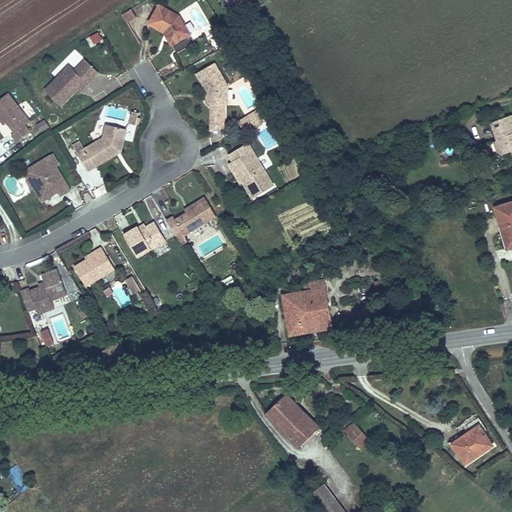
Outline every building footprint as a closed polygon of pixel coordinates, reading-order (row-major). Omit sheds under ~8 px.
[(191,32),(181,16),(157,5),(148,25),(163,32),(170,45),(191,32)] [(132,9),(122,12),(126,22),(135,19),(132,9)] [(228,40),(219,26),(210,32),(218,46),(228,40)] [(89,36),(93,44),(102,40),(98,31),(89,36)] [(73,69),(82,59),(74,51),(65,61),(73,69)] [(78,94),(98,71),(84,58),(74,69),(68,65),(43,92),(59,107),(74,91),(78,94)] [(226,86),(215,65),(195,76),(205,94),(203,107),(206,108),(205,119),(221,120),(222,106),(225,105),(226,86)] [(0,98),(0,119),(3,118),(6,122),(15,134),(12,136),(16,142),(30,131),(25,125),(30,121),(8,93),(0,98)] [(235,120),(239,128),(261,115),(256,107),(235,120)] [(127,123),(135,125),(138,113),(129,111),(127,123)] [(511,114),(493,122),(500,140),(505,153),(511,150),(511,114)] [(221,134),(221,120),(205,119),(204,133),(221,134)] [(120,153),(127,129),(106,123),(102,138),(78,152),(89,171),(120,153)] [(200,139),(202,148),(210,146),(208,137),(200,139)] [(505,153),(500,140),(494,142),(500,155),(505,153)] [(230,162),(249,150),(245,143),(226,155),(230,162)] [(269,181),(249,150),(230,162),(227,164),(238,182),(240,181),(249,194),(269,181)] [(24,168),(21,175),(31,177),(29,185),(38,201),(53,192),(56,194),(65,189),(56,175),(58,172),(47,155),(24,168)] [(31,177),(21,175),(20,180),(24,188),(29,185),(31,177)] [(162,221),(172,239),(181,234),(182,237),(212,218),(200,198),(181,209),(182,212),(171,219),(169,217),(162,221)] [(511,256),(511,213),(497,218),(507,257),(511,256)] [(160,243),(149,224),(139,230),(136,226),(119,237),(132,259),(160,243)] [(114,269),(102,250),(85,259),(85,263),(73,269),(84,287),(114,269)] [(30,288),(23,290),(30,312),(37,310),(39,315),(50,311),(47,303),(53,300),(67,296),(57,270),(42,275),(46,285),(30,290),(30,288)] [(310,284),(311,291),(326,288),(324,282),(310,284)] [(291,286),(292,294),(311,291),(310,284),(291,286)] [(313,305),(328,302),(326,288),(311,291),(313,305)] [(311,291),(292,294),(281,296),(288,335),(332,328),(328,302),(313,305),(311,291)] [(56,308),(53,300),(47,303),(50,311),(56,308)] [(92,321),(83,306),(72,312),(80,327),(92,321)] [(368,330),(366,311),(352,313),(354,331),(368,330)] [(106,320),(95,326),(100,333),(110,327),(106,320)] [(49,328),(41,330),(44,346),(53,344),(49,328)] [(85,354),(94,372),(124,358),(115,340),(106,344),(85,354)] [(288,394),(265,414),(298,451),(321,431),(288,394)] [(363,440),(346,421),(340,426),(347,434),(344,436),(354,448),(363,440)] [(453,446),(464,462),(492,444),(481,428),(453,446)] [(347,511),(328,487),(316,497),(327,511),(347,511)]
